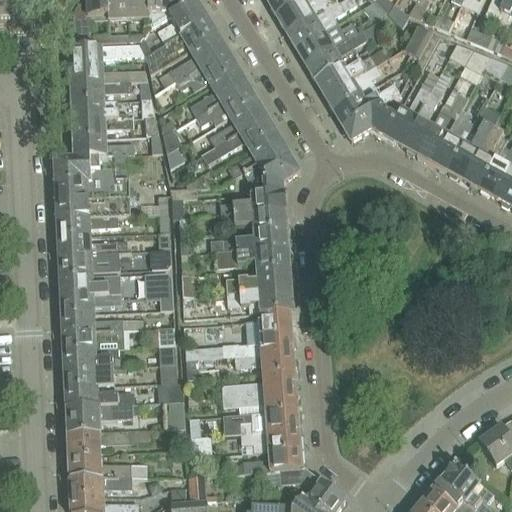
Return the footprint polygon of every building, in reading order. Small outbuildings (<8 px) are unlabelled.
[(69,49),(109,47),(109,38),(89,39),(88,25),(108,25),(106,0),(87,0),(88,8),(78,8),(73,19),(73,28),(68,28),(69,49)] [(106,0),(108,25),(129,24),(127,0),(106,0)] [(127,0),(129,24),(149,23),(148,0),(127,0)] [(179,0),(178,1),(169,2),(168,0),(148,0),(149,23),(150,34),(152,31),(167,22),(196,4),(193,0),(179,0)] [(271,0),(266,3),(277,20),(304,4),(304,2),(307,0),(271,0)] [(277,20),(278,22),(287,38),(339,7),(334,0),(328,0),(324,3),(321,0),(314,0),(305,5),(304,4),(277,20)] [(339,7),(287,38),(296,53),(338,28),(334,22),(344,16),(357,9),(352,0),(339,7)] [(395,9),(386,0),(378,0),(375,6),(389,19),(395,9)] [(421,0),(410,20),(418,23),(419,21),(422,23),(430,4),(434,6),(436,0),(421,0)] [(455,24),(450,36),(458,40),(477,0),(482,0),(485,1),(485,0),(466,0),(462,9),(455,24)] [(466,0),(454,0),(452,4),(462,9),(466,0)] [(506,0),(494,0),(486,19),(496,24),(506,0)] [(511,0),(506,0),(496,24),(505,29),(511,14),(511,0)] [(197,4),(196,4),(167,22),(170,28),(157,35),(165,48),(208,23),(197,4)] [(373,8),(364,14),(377,27),(387,22),(373,8)] [(395,9),(389,19),(402,33),(410,20),(395,9)] [(433,29),(450,36),(455,24),(439,16),(433,29)] [(165,48),(144,61),(147,66),(147,67),(149,80),(161,73),(157,66),(186,49),(190,55),(218,39),(208,23),(165,48)] [(341,33),(338,28),(296,53),(306,70),(358,39),(351,27),(341,33)] [(358,39),(306,70),(316,86),(358,61),(354,54),(369,45),(368,43),(380,36),(376,28),(358,39)] [(402,53),(411,58),(425,32),(419,30),(415,30),(402,53)] [(434,36),(425,32),(411,58),(419,63),(433,38),(434,36)] [(467,44),(484,51),(489,39),(472,32),(467,44)] [(129,37),(109,38),(109,47),(130,46),(129,37)] [(148,37),(129,37),(130,46),(141,45),(148,37)] [(422,74),(440,40),(433,38),(419,63),(415,70),(422,74)] [(194,62),(160,83),(166,92),(167,91),(176,86),(227,55),(218,39),(190,55),(194,62)] [(484,51),(502,58),(506,49),(507,46),(489,39),(484,51)] [(449,62),(465,71),(474,55),(457,47),(449,62)] [(138,49),(70,52),(70,71),(102,70),(101,63),(144,61),(138,49)] [(511,51),(506,49),(502,58),(511,62),(511,51)] [(361,66),(358,61),(316,86),(325,101),(376,70),(391,61),(386,51),(361,66)] [(238,72),(227,55),(176,86),(181,95),(191,89),(195,96),(209,88),(210,89),(238,72)] [(474,55),(465,71),(460,80),(476,89),(484,73),(491,62),(474,55)] [(491,62),(484,73),(500,82),(508,69),(491,62)] [(500,82),(511,88),(511,70),(508,69),(500,82)] [(70,71),(71,89),(131,86),(140,86),(148,86),(146,74),(145,74),(102,75),(102,70),(70,71)] [(382,79),(376,70),(325,101),(334,116),(375,91),(372,85),(382,79)] [(248,90),(238,72),(210,89),(211,91),(214,97),(190,112),(195,122),(248,90)] [(383,143),(393,149),(395,147),(401,150),(434,89),(439,80),(429,75),(420,92),(406,117),(400,114),(399,115),(383,143)] [(131,86),(71,89),(72,107),(103,106),(103,99),(131,97),(131,86)] [(148,86),(140,86),(140,104),(152,104),(150,96),(148,86)] [(176,86),(167,91),(171,97),(176,98),(181,95),(176,86)] [(375,91),(334,116),(334,117),(340,126),(343,132),(382,109),(395,101),(400,98),(394,87),(389,90),(379,97),(375,91)] [(408,154),(407,156),(414,160),(416,158),(417,158),(431,131),(425,128),(439,103),(444,94),(434,89),(401,150),(408,154)] [(215,131),(230,122),(258,106),(248,90),(195,122),(201,131),(211,124),(215,131)] [(431,131),(417,158),(418,160),(418,162),(425,166),(427,164),(432,167),(463,113),(469,102),(458,96),(450,111),(444,108),(431,131)] [(144,121),(145,123),(155,122),(152,104),(140,104),(141,121),(144,121)] [(103,106),(72,107),(73,126),(127,124),(127,117),(116,118),(116,105),(103,106)] [(210,143),(215,152),(267,121),(258,106),(230,122),(233,129),(210,143)] [(386,114),(382,109),(343,132),(352,146),(369,135),(383,143),(399,115),(391,111),(386,114)] [(463,113),(432,167),(439,171),(439,174),(445,178),(447,175),(448,176),(473,132),(474,129),(468,126),(472,118),(463,113)] [(215,152),(200,161),(207,171),(246,148),(248,153),(276,137),(267,121),(215,152)] [(155,122),(145,123),(145,141),(151,141),(159,140),(155,122)] [(450,177),(449,180),(456,184),(458,181),(464,185),(495,129),(485,123),(479,136),(473,132),(448,176),(450,177)] [(127,124),(73,126),(74,144),(105,143),(105,136),(133,135),(132,124),(127,124)] [(171,124),(161,131),(163,141),(173,135),(176,133),(171,124)] [(471,188),(470,191),(477,195),(479,193),(480,194),(505,149),(508,143),(502,140),(505,134),(495,129),(464,185),(471,188)] [(166,159),(177,152),(182,150),(173,135),(163,141),(166,159)] [(235,184),(244,178),(286,153),(276,137),(248,153),(252,159),(229,174),(235,184)] [(159,140),(151,141),(151,160),(163,159),(159,140)] [(105,143),(74,144),(75,162),(127,161),(134,160),(134,148),(106,150),(105,143)] [(482,194),(481,197),(488,201),(490,199),(496,202),(511,173),(511,150),(511,153),(505,149),(480,194),(482,194)] [(177,152),(166,159),(170,175),(185,165),(177,152)] [(300,176),(286,153),(244,178),(251,189),(251,200),(284,198),(283,187),(300,176)] [(56,187),(128,184),(127,161),(75,162),(55,163),(56,187)] [(511,173),(496,202),(503,206),(502,209),(509,213),(511,210),(511,173)] [(178,194),(197,193),(213,192),(205,178),(178,194)] [(56,187),(57,206),(129,202),(128,184),(56,187)] [(172,205),(172,206),(184,205),(197,204),(197,193),(178,194),(174,194),(170,195),(172,205)] [(220,208),(221,220),(285,215),(284,198),(251,200),(252,206),(220,208)] [(168,219),(167,201),(157,201),(158,219),(168,219)] [(129,202),(57,206),(58,224),(118,221),(129,220),(129,202)] [(185,223),(184,205),(172,206),(173,224),(180,224),(185,223)] [(287,234),(285,215),(221,220),(222,231),(254,228),(255,237),(287,234)] [(169,237),(168,219),(158,219),(159,237),(169,237)] [(118,221),(58,224),(58,242),(91,241),(91,234),(118,233),(118,221)] [(190,223),(185,223),(180,224),(180,241),(190,240),(190,223)] [(223,246),(224,256),(288,252),(287,234),(255,237),(255,243),(223,246)] [(169,237),(159,237),(157,238),(158,253),(170,253),(169,237)] [(91,249),(91,241),(58,242),(59,261),(119,259),(128,258),(128,247),(119,248),(91,249)] [(190,248),(181,249),(181,260),(188,259),(191,259),(193,259),(192,248),(190,248)] [(258,266),(258,274),(290,272),(289,266),(288,252),(224,256),(216,257),(218,274),(239,272),(239,269),(247,269),(247,267),(258,266)] [(170,271),(170,256),(149,257),(150,275),(168,274),(170,271)] [(119,259),(59,261),(60,279),(76,278),(77,282),(93,281),(92,278),(120,276),(119,259)] [(511,279),(511,278),(507,276),(502,273),(497,270),(488,287),(503,295),(511,279)] [(227,284),(228,298),(291,294),(291,287),(290,273),(290,272),(258,274),(259,283),(248,284),(248,282),(227,284)] [(168,277),(158,277),(159,297),(172,296),(171,280),(168,277)] [(76,278),(60,279),(60,283),(61,302),(121,299),(120,280),(93,281),(77,282),(76,278)] [(183,302),(192,301),(196,301),(195,290),(192,290),(191,279),(182,280),(183,302)] [(261,318),(290,315),(293,315),(291,294),(228,298),(229,312),(250,310),(250,308),(260,307),(261,318)] [(173,315),(172,296),(159,297),(160,316),(173,315)] [(121,299),(61,302),(62,320),(94,319),(94,311),(122,309),(121,299)] [(192,301),(183,302),(183,310),(192,310),(192,301)] [(247,349),(224,351),(225,363),(235,362),(293,357),(293,352),(296,352),(295,337),(292,337),(291,324),(290,315),(261,318),(262,326),(245,327),(247,349)] [(95,325),(94,319),(62,320),(63,338),(123,335),(144,334),(144,323),(95,325)] [(175,333),(158,334),(159,352),(164,352),(176,351),(175,333)] [(123,335),(63,338),(64,356),(118,354),(124,354),(123,335)] [(164,352),(165,370),(177,370),(176,351),(164,352)] [(224,351),(197,353),(198,365),(199,365),(225,363),(224,351)] [(197,353),(186,353),(186,365),(198,365),(197,353)] [(118,362),(118,354),(64,356),(65,375),(124,372),(124,361),(118,362)] [(293,357),(235,362),(236,374),(262,371),(263,380),(295,377),(295,375),(297,375),(297,363),(294,364),(293,357)] [(199,365),(186,365),(187,385),(194,385),(200,384),(199,375),(199,365)] [(161,389),(170,389),(177,388),(177,370),(165,370),(160,371),(161,389)] [(65,375),(66,394),(97,392),(115,391),(114,379),(125,378),(124,372),(65,375)] [(238,390),(222,391),(223,401),(223,403),(239,402),(296,397),(296,389),(298,387),(298,380),(295,378),(295,377),(263,380),(264,388),(238,390)] [(183,388),(177,388),(170,389),(171,407),(184,407),(183,388)] [(115,391),(97,392),(66,394),(67,412),(127,409),(126,395),(115,396),(115,391)] [(134,395),(126,395),(127,409),(132,409),(135,409),(134,395)] [(239,402),(223,403),(224,413),(240,412),(240,420),(251,419),(298,415),(298,413),(300,411),(300,404),(297,403),(296,397),(239,402)] [(195,405),(188,405),(188,406),(189,418),(199,417),(198,404),(195,405)] [(167,435),(185,434),(184,407),(171,407),(171,413),(168,413),(169,429),(166,429),(167,435)] [(67,412),(68,439),(100,438),(99,425),(133,423),(133,420),(132,409),(127,409),(67,412)] [(252,424),(241,425),(242,439),(299,435),(299,428),(301,424),(301,419),(298,417),(298,415),(251,419),(252,424)] [(511,474),(511,424),(502,430),(479,447),(496,470),(504,465),(511,475),(511,474)] [(190,432),(191,443),(202,442),(201,431),(190,432)] [(100,438),(68,439),(69,462),(101,460),(100,450),(112,450),(131,449),(151,448),(151,435),(129,436),(100,438)] [(299,435),(242,439),(243,449),(253,449),(254,457),(269,456),(301,454),(301,452),(303,450),(303,443),(300,442),(299,435)] [(202,442),(191,443),(193,462),(212,461),(211,442),(202,442)] [(270,465),(245,467),(246,479),(265,477),(279,476),(303,474),(302,466),(304,465),(304,457),(301,456),(301,454),(269,456),(270,465)] [(101,460),(69,462),(70,484),(131,484),(148,484),(147,469),(101,469),(101,460)] [(494,500),(456,469),(439,487),(440,488),(438,491),(461,507),(462,507),(469,511),(490,511),(487,509),(494,500)] [(315,495),(308,504),(319,511),(341,511),(347,505),(305,474),(303,474),(279,476),(280,489),(304,487),(315,495)] [(190,503),(190,508),(207,506),(205,482),(188,483),(190,503)] [(70,484),(71,502),(103,502),(102,495),(131,495),(131,484),(70,484)] [(158,486),(149,489),(150,493),(152,499),(162,495),(158,486)] [(469,511),(462,507),(461,507),(438,491),(435,494),(434,492),(420,509),(422,511),(469,511)] [(186,494),(171,494),(171,504),(186,504),(186,503),(186,494)] [(319,511),(308,504),(301,498),(300,500),(297,498),(290,497),(289,511),(278,511),(269,511),(269,510),(252,509),(251,511),(319,511)] [(103,502),(71,502),(71,511),(138,511),(138,509),(103,509),(103,502)]
